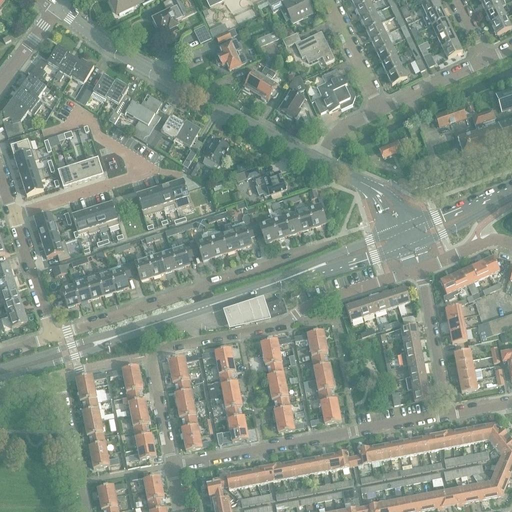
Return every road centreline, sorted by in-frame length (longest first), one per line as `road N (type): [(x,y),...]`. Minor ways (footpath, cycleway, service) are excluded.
road 1 (residential): [(318,161),(113,50),(59,7)]
road 2 (residential): [(51,337),(333,242)]
road 3 (residential): [(170,466),(448,411)]
road 4 (residential): [(45,135),(68,127),(77,112),(93,122),(95,135),(146,167),(15,216)]
road 5 (residential): [(390,278),(317,302),(283,326),(151,356)]
road 6 (secondary): [(305,272),(106,339)]
road 7 (residential): [(448,411),(419,268)]
road 8 (residential): [(59,372),(86,511)]
road 9 (residential): [(51,337),(15,216)]
road 10 (residential): [(379,110),(328,0)]
